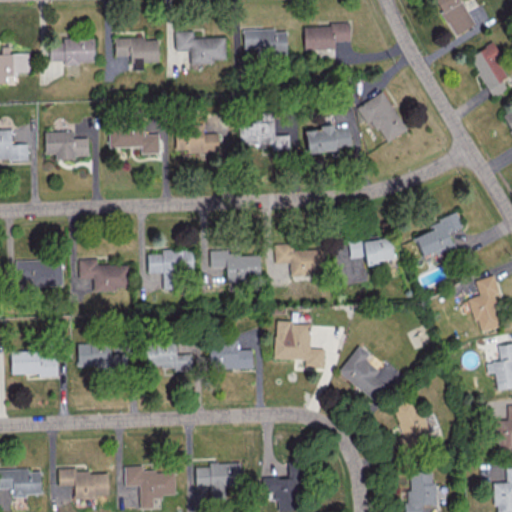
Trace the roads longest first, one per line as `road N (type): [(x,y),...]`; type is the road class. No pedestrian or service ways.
road 1 (residential): [(468,147),(421,174),(330,198),(0,210)]
road 2 (residential): [(341,438),(322,421),(281,415),(0,425)]
road 3 (residential): [(511,221),(387,0)]
